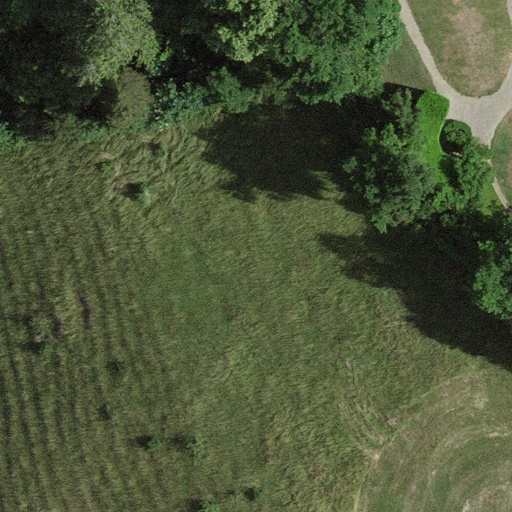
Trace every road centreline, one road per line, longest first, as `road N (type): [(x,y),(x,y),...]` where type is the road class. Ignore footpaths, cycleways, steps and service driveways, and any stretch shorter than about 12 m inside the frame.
road 1 (motorway): [(511,250),(0,137)]
road 2 (motorway): [(0,453),(184,511)]
